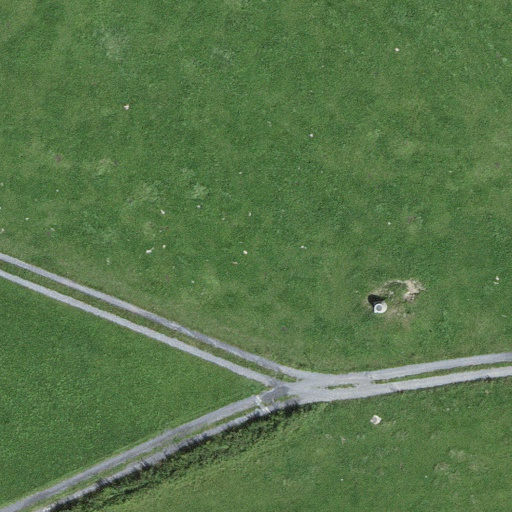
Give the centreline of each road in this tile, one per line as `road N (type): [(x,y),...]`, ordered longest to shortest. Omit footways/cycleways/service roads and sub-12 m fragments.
road 1 (track): [(310,391),(0,264)]
road 2 (track): [(310,391),(25,511)]
road 3 (track): [(511,367),(310,391)]
